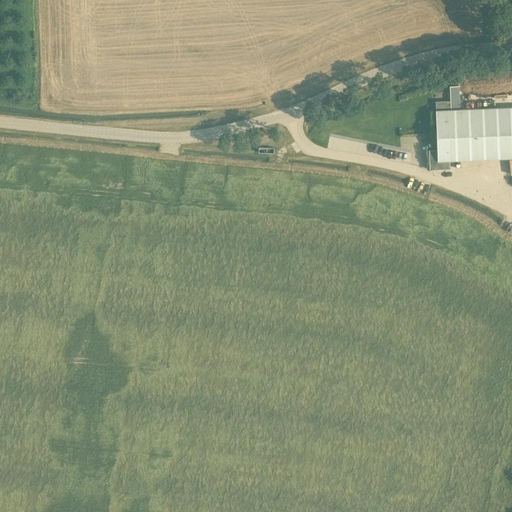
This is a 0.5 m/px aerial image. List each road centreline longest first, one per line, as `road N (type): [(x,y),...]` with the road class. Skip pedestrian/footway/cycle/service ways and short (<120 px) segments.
road 1 (tertiary): [(0,124),(199,137),(276,121),(430,56),(511,44)]
road 2 (unknown): [(292,113),(326,148),(461,182),(511,210)]
